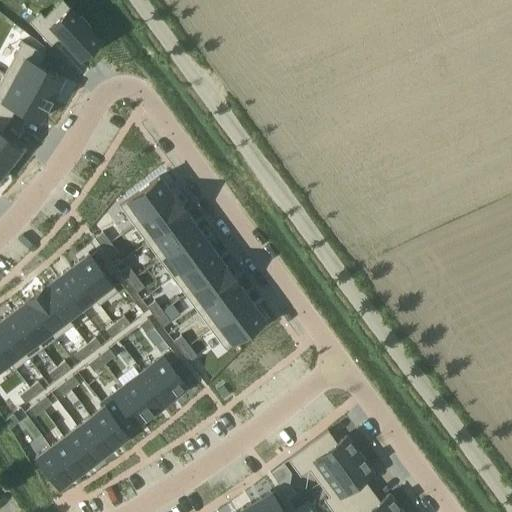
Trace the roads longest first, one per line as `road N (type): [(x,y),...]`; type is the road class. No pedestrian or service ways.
road 1 (unclassified): [(511,506),(134,0)]
road 2 (residential): [(0,239),(98,115),(124,98),(146,113),(340,364)]
road 3 (residential): [(135,511),(340,364)]
road 4 (residential): [(340,364),(445,511)]
